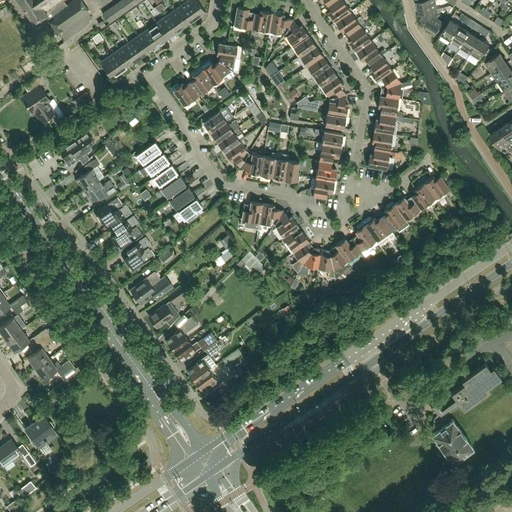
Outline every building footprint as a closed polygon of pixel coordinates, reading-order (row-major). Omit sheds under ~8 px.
[(17,0),(34,24),(44,17),(48,14),(46,12),(58,3),(57,1),(59,0),(17,0)] [(122,0),(116,0),(111,4),(111,5),(112,5),(119,15),(128,8),(122,0)] [(136,0),(122,0),(128,8),(138,2),(136,0)] [(205,11),(197,0),(187,0),(184,2),(196,18),(205,11)] [(351,11),(342,0),(334,0),(327,5),(331,10),(328,12),(331,15),(329,17),(333,23),(351,11)] [(437,9),(435,0),(422,0),(417,1),(419,12),(432,10),(437,9)] [(511,7),(511,0),(507,0),(506,3),(503,7),(502,9),(505,11),(509,5),(511,7)] [(196,18),(184,2),(175,9),(186,25),(196,18)] [(111,5),(103,11),(110,21),(119,15),(112,5),(111,5)] [(251,28),(254,12),(248,11),(249,8),(237,6),(233,27),(245,29),(246,27),(251,28)] [(186,25),(175,9),(166,15),(177,31),(186,25)] [(443,22),(433,16),(438,15),(437,9),(432,10),(419,12),(422,22),(426,25),(426,27),(436,33),(443,22)] [(269,33),(272,12),(260,10),(260,13),(254,12),(251,28),(257,28),(257,31),(269,33)] [(103,11),(93,18),(101,28),(110,21),(103,11)] [(360,24),(363,22),(359,16),(356,19),(351,11),(333,23),(338,29),(340,28),(342,32),(345,30),(348,34),(361,26),(360,24)] [(284,34),(293,19),(284,17),(284,14),(272,12),(269,33),(281,35),(281,33),(284,34)] [(177,31),(166,15),(156,22),(168,38),(177,31)] [(55,17),(50,21),(58,33),(64,29),(55,17)] [(93,18),(84,24),(91,34),(101,28),(93,18)] [(308,35),(301,25),(299,27),(293,19),(284,34),(286,36),(284,37),(291,47),(308,35)] [(450,41),(460,26),(450,19),(440,35),(450,41)] [(168,38),(156,22),(147,29),(158,45),(168,38)] [(84,24),(75,31),(82,41),(91,34),(84,24)] [(371,40),(361,26),(348,34),(352,39),(349,41),(351,45),(350,46),(354,52),(371,40)] [(460,47),(470,32),(460,26),(450,41),(460,47)] [(158,45),(147,29),(138,35),(149,51),(158,45)] [(385,30),(374,38),(379,45),(390,37),(385,30)] [(75,31),(65,38),(73,48),(82,41),(75,31)] [(470,53),(479,38),(470,32),(460,47),(470,53)] [(149,51),(138,35),(128,42),(139,58),(149,51)] [(298,57),(315,45),(308,35),(291,47),(298,57)] [(488,47),(489,45),(479,38),(470,53),(480,60),(483,54),(488,47)] [(382,55),(371,40),(354,52),(359,59),(360,58),(363,61),(366,59),(369,64),(382,55)] [(139,58),(128,42),(119,48),(130,64),(139,58)] [(219,61),(233,70),(235,58),(237,58),(239,46),(232,45),(227,44),(219,42),(216,55),(220,55),(219,61)] [(305,67),(322,54),(315,45),(298,57),(305,67)] [(488,47),(483,54),(486,56),(492,50),(488,47)] [(130,64),(119,48),(109,55),(121,71),(130,64)] [(491,72),(507,62),(500,52),(485,62),(491,72)] [(312,76),(329,64),(322,54),(305,67),(312,76)] [(121,71),(109,55),(100,62),(111,78),(121,71)] [(392,70),(392,69),(382,55),(369,64),(372,69),(370,70),(372,74),(370,75),(375,82),(377,81),(377,80),(392,70)] [(200,67),(214,86),(224,79),(223,77),(233,70),(219,61),(214,65),(210,60),(200,67)] [(498,82),(511,72),(511,70),(507,62),(491,72),(498,82)] [(319,86),(336,74),(329,64),(312,76),(319,86)] [(275,65),(267,71),(270,76),(278,71),(279,70),(275,65)] [(204,93),(214,86),(200,67),(190,74),(194,79),(189,82),(198,95),(203,91),(204,93)] [(381,87),(401,83),(398,78),(399,76),(394,68),(392,69),(392,70),(377,80),(377,81),(381,87)] [(278,71),(270,76),(275,82),(282,77),(278,71)] [(504,91),(511,86),(511,72),(498,82),(504,91)] [(238,73),(237,75),(243,84),(248,80),(238,73)] [(50,101),(39,85),(46,80),(42,74),(29,83),(33,89),(21,97),(32,113),(34,111),(42,123),(51,117),(55,123),(60,119),(59,118),(63,115),(55,103),(51,106),(48,102),(50,101)] [(346,94),(340,86),(343,84),(336,74),(319,86),(326,96),(328,95),(329,97),(346,94)] [(410,80),(401,83),(381,87),(380,95),(401,98),(402,89),(412,86),(410,80)] [(193,98),(198,95),(189,82),(184,85),(182,83),(179,85),(177,83),(171,88),(184,107),(195,100),(193,98)] [(283,82),(278,86),(282,92),(287,88),(283,82)] [(246,91),(239,95),(243,100),(247,106),(249,104),(253,101),(246,91)] [(421,91),(419,91),(421,102),(425,103),(430,104),(428,92),(421,91)] [(86,92),(79,97),(83,103),(90,98),(86,92)] [(289,92),(284,95),(289,103),(294,99),(289,92)] [(347,108),(347,104),(344,103),(346,94),(329,97),(327,112),(348,116),(349,108),(347,108)] [(399,110),(401,98),(380,95),(378,107),(381,108),(380,113),(395,116),(396,110),(399,110)] [(76,108),(83,103),(79,97),(72,102),(76,108)] [(253,101),(249,104),(255,111),(259,108),(253,101)] [(210,131),(226,120),(232,116),(230,112),(223,117),(219,110),(201,122),(207,131),(209,129),(210,131)] [(128,113),(124,116),(129,122),(133,119),(135,117),(130,111),(128,113)] [(260,111),(255,114),(258,119),(264,116),(260,111)] [(346,126),(348,116),(327,112),(325,125),(343,128),(344,125),(346,126)] [(394,134),(397,122),(394,121),(395,116),(380,113),(379,119),(376,118),(374,130),(394,134)] [(217,141),(239,126),(235,120),(229,124),(226,120),(210,131),(208,132),(214,140),(216,139),(217,141)] [(511,126),(509,122),(500,128),(511,146),(511,126)] [(281,124),(280,130),(287,132),(289,125),(281,124)] [(222,152),(240,140),(235,133),(241,128),(239,126),(217,141),(219,143),(217,144),(222,152)] [(342,146),(344,136),(342,136),(342,133),(315,128),(314,133),(323,135),(322,142),(342,146)] [(511,150),(511,146),(500,128),(490,135),(500,150),(506,146),(510,152),(511,150)] [(392,146),(394,134),(374,130),(372,142),(375,143),(374,149),(389,151),(390,146),(392,146)] [(85,152),(92,148),(90,144),(94,141),(87,131),(58,150),(62,155),(61,156),(65,162),(68,166),(79,159),(83,164),(89,158),(85,152)] [(248,152),(240,140),(222,152),(227,159),(229,157),(231,161),(234,159),(239,167),(248,152)] [(110,141),(105,145),(109,150),(114,146),(110,141)] [(140,161),(141,160),(142,162),(144,161),(146,164),(161,153),(159,150),(160,149),(154,141),(135,155),(135,156),(135,155),(140,161)] [(341,153),(342,146),(322,142),(319,160),(331,162),(332,156),(338,157),(339,153),(341,153)] [(388,170),(390,157),(388,157),(389,151),(374,149),(373,154),(370,154),(368,166),(388,170)] [(272,176),(276,152),(272,151),(271,156),(263,155),(260,176),(269,177),(270,175),(272,176)] [(154,175),(169,164),(167,161),(169,160),(163,152),(161,153),(146,164),(143,166),(143,167),(148,173),(149,172),(150,173),(152,172),(154,175)] [(260,176),(263,155),(248,152),(239,167),(249,168),(248,172),(253,172),(252,174),(260,176)] [(284,178),(287,159),(288,154),(276,152),(272,176),(271,178),(281,179),(282,177),(284,178)] [(77,178),(84,189),(99,179),(104,176),(97,166),(99,164),(95,159),(80,169),(84,174),(77,178)] [(296,182),(299,161),(287,159),(284,178),(286,178),(286,180),(296,182)] [(336,173),(336,169),(330,168),(331,162),(319,160),(316,177),(336,181),(338,173),(336,173)] [(163,187),(178,176),(175,172),(177,171),(171,163),(169,164),(154,175),(151,178),(152,178),(156,184),(158,183),(159,184),(160,183),(163,187)] [(126,168),(123,170),(128,177),(131,175),(126,168)] [(171,198),(186,187),(184,184),(185,183),(179,174),(178,176),(163,187),(159,189),(160,189),(164,195),(166,194),(167,196),(169,195),(171,198)] [(444,191),(449,188),(440,175),(435,178),(434,176),(424,183),(436,200),(446,193),(444,191)] [(334,193),(336,181),(316,177),(314,189),(308,188),(306,194),(325,198),(326,192),(334,193)] [(121,181),(117,184),(121,190),(130,184),(126,178),(121,181)] [(99,179),(84,189),(91,200),(102,193),(105,199),(117,191),(110,180),(103,185),(99,179)] [(436,200),(424,183),(414,190),(415,192),(411,196),(420,208),(424,205),(426,207),(436,200)] [(179,209),(194,198),(192,195),(193,194),(187,186),(186,187),(171,198),(168,200),(168,201),(173,207),(174,206),(175,207),(177,206),(179,209)] [(132,212),(126,203),(123,205),(117,196),(96,210),(97,211),(96,211),(96,212),(96,213),(96,214),(101,221),(107,217),(109,219),(108,219),(109,220),(113,225),(132,212)] [(415,212),(420,208),(411,196),(406,199),(404,196),(394,203),(406,221),(416,214),(415,212)] [(173,214),(179,222),(185,217),(187,220),(188,221),(203,210),(203,209),(202,209),(200,206),(202,205),(196,197),(194,198),(179,209),(176,211),(176,212),(173,214)] [(406,221),(394,203),(392,200),(385,205),(387,208),(384,210),(386,213),(381,216),(390,229),(395,226),(399,231),(409,224),(406,221)] [(259,224),(262,203),(250,201),(250,204),(244,203),(241,218),(245,219),(244,227),(258,229),(259,224)] [(274,225),(283,210),(274,208),(274,205),(262,203),(259,224),(271,226),(271,223),(274,225)] [(299,226),(291,216),(289,218),(283,210),(274,225),(276,226),(274,228),(281,238),(283,237),(283,236),(296,227),(296,228),(299,226)] [(143,234),(137,225),(139,223),(133,214),(115,227),(118,233),(119,233),(120,236),(114,240),(120,249),(143,234)] [(372,219),(370,216),(363,221),(365,224),(377,241),(379,245),(394,234),(390,229),(381,216),(377,220),(375,217),(372,219)] [(367,248),(377,241),(365,224),(363,221),(356,226),(358,229),(355,231),(357,234),(352,237),(361,250),(366,247),(367,248)] [(309,240),(302,230),(299,232),(296,228),(296,227),(283,236),(283,237),(286,241),(284,242),(292,252),(309,240)] [(228,234),(219,240),(225,249),(234,243),(228,234)] [(155,256),(149,247),(152,245),(145,236),(126,249),(130,254),(130,255),(130,254),(132,257),(126,261),(130,268),(131,268),(131,269),(132,269),(133,269),(134,269),(155,256)] [(335,245),(348,262),(358,255),(356,253),(358,252),(361,250),(352,237),(347,241),(345,238),(335,245)] [(174,243),(179,248),(183,243),(177,238),(174,243)] [(302,264),(313,247),(309,240),(292,252),(297,260),(299,259),(302,264)] [(348,262),(335,245),(329,250),(333,269),(338,266),(340,268),(348,262)] [(317,269),(321,248),(313,247),(302,264),(297,272),(307,274),(308,267),(317,269)] [(333,269),(329,250),(321,248),(317,269),(327,271),(327,268),(333,269)] [(163,261),(172,253),(168,249),(159,257),(163,261)] [(245,263),(256,275),(265,267),(249,251),(241,259),(245,263)] [(260,252),(255,256),(260,261),(264,257),(260,252)] [(405,252),(395,258),(398,262),(400,265),(409,258),(406,255),(405,252)] [(241,259),(236,263),(240,268),(245,263),(241,259)] [(135,296),(161,278),(155,270),(130,289),(135,296)] [(161,296),(174,286),(165,274),(161,278),(135,296),(141,304),(158,292),(161,296)] [(173,302),(186,293),(186,292),(190,289),(185,284),(181,286),(168,295),(173,302)] [(0,310),(10,304),(5,297),(7,296),(4,292),(0,294),(0,310)] [(11,302),(15,307),(26,299),(23,294),(11,302)] [(30,304),(26,299),(15,307),(13,309),(17,313),(30,304)] [(170,325),(180,315),(169,301),(148,316),(157,327),(166,320),(170,325)] [(289,308),(282,312),(285,318),(292,314),(289,308)] [(22,328),(13,317),(14,316),(14,315),(0,325),(0,330),(6,339),(22,328)] [(184,333),(191,328),(198,324),(192,315),(187,319),(183,315),(174,323),(179,329),(175,332),(176,333),(166,340),(173,350),(188,339),(184,333)] [(252,330),(261,327),(258,319),(249,322),(252,330)] [(14,350),(30,338),(29,338),(22,328),(6,339),(13,349),(14,350)] [(33,337),(36,341),(49,332),(46,328),(33,337)] [(54,338),(49,332),(36,341),(40,347),(27,356),(35,368),(49,358),(45,351),(48,349),(45,344),(54,338)] [(205,349),(215,342),(218,340),(214,336),(202,345),(205,349)] [(192,345),(188,339),(173,350),(180,360),(190,353),(191,354),(201,347),(197,341),(192,345)] [(219,348),(215,342),(213,344),(205,349),(204,350),(207,354),(209,356),(219,348)] [(225,364),(241,352),(238,348),(222,360),(225,364)] [(196,362),(197,363),(187,370),(195,380),(215,366),(215,365),(209,356),(207,354),(196,362)] [(56,369),(64,381),(78,371),(76,368),(69,359),(60,365),(57,361),(53,363),(49,358),(35,368),(43,378),(56,369)] [(472,447),(452,419),(450,420),(446,413),(459,404),(463,409),(490,390),(488,387),(501,377),(493,366),(490,369),(485,362),(461,380),(464,383),(451,392),(456,400),(441,411),(438,407),(434,410),(438,414),(436,415),(434,418),(434,421),(435,424),(438,429),(432,433),(437,441),(435,443),(444,456),(447,454),(452,462),(472,447)] [(234,378),(244,371),(239,364),(229,371),(234,378)] [(226,377),(221,370),(219,372),(215,366),(195,380),(202,390),(212,383),(212,384),(217,381),(218,382),(226,377)] [(39,446),(57,433),(50,423),(53,422),(52,421),(50,423),(44,415),(32,423),(26,428),(29,432),(27,433),(30,438),(32,439),(33,438),(39,446)] [(22,452),(11,437),(0,445),(0,463),(2,466),(22,452)] [(36,461),(29,452),(24,455),(31,465),(36,461)] [(98,487),(93,480),(83,486),(88,493),(98,487)] [(16,511),(24,507),(17,497),(6,505),(11,511),(16,511)]
